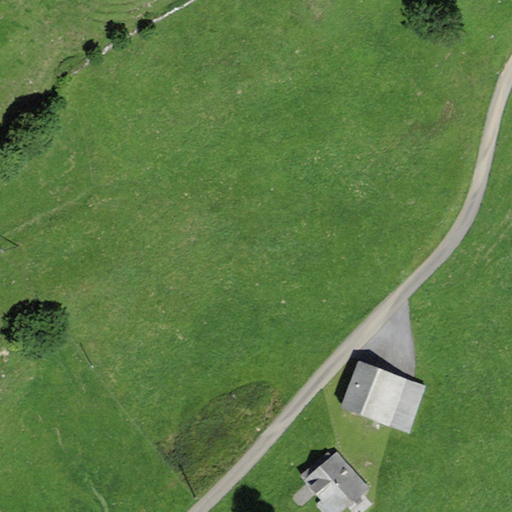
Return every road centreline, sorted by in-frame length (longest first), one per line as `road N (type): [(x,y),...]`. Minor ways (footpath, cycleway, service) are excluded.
road 1 (residential): [(198,511),(439,256),(471,207)]
road 2 (unclassified): [(471,207),(511,70)]
